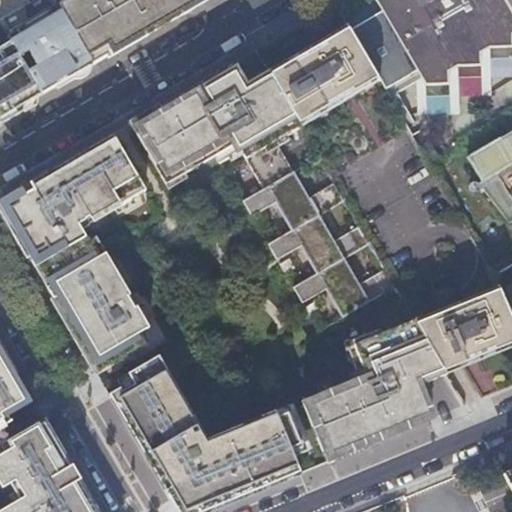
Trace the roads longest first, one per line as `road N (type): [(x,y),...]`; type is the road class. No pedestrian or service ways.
road 1 (residential): [(0,162),(274,0)]
road 2 (residential): [(0,271),(135,511)]
road 3 (residential): [(511,422),(291,511)]
